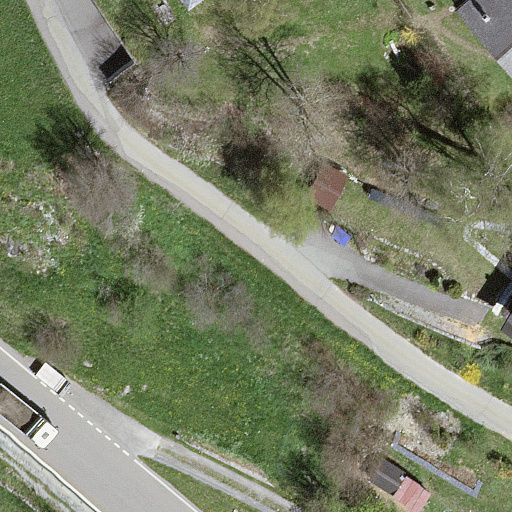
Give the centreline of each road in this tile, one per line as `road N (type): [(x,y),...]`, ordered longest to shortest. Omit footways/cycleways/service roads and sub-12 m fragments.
road 1 (residential): [(511,428),(346,320),(100,123),(38,0)]
road 2 (track): [(475,321),(324,256),(305,256),(285,269)]
road 3 (tertiary): [(151,511),(0,385)]
